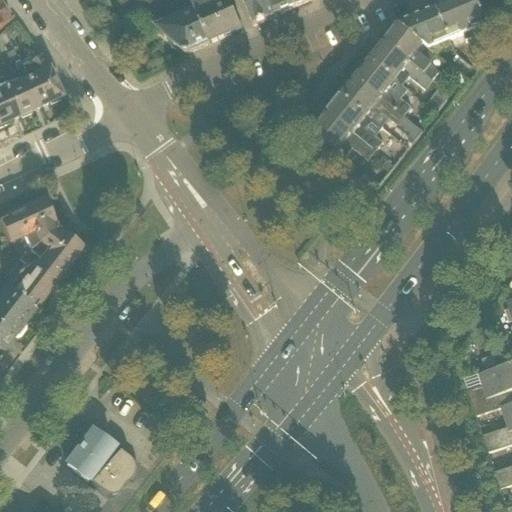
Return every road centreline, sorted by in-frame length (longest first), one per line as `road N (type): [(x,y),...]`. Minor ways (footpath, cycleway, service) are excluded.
road 1 (secondary): [(511,59),(311,315)]
road 2 (residential): [(0,452),(116,301),(201,231)]
road 3 (residential): [(128,117),(190,78),(368,0)]
road 4 (secondary): [(381,317),(511,145)]
road 5 (secondary): [(282,353),(156,511)]
road 6 (unclassified): [(431,503),(418,444),(377,377),(372,354),(381,317)]
road 7 (residential): [(431,503),(344,367)]
road 8 (residential): [(128,117),(38,0)]
road 9 (unclassified): [(201,231),(282,353)]
road 10 (unclassified): [(228,218),(166,145),(128,117)]
road 11 (residential): [(0,177),(128,117)]
road 12 (secondary): [(224,511),(314,406)]
road 13 (unclassified): [(128,117),(201,231)]
road 14 (unclassified): [(311,315),(228,218)]
road 15 (residential): [(314,406),(374,511)]
